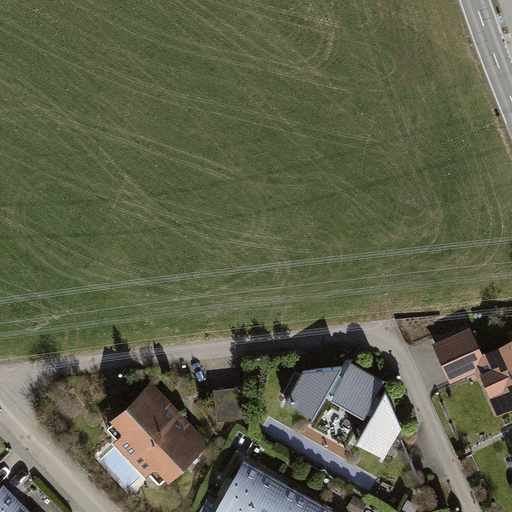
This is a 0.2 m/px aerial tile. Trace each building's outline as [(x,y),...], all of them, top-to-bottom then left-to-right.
[(476,373),(497,421),(511,414),(511,343),(482,357),(470,330),(436,345),(453,383),(476,373)] [(354,445),(385,462),(402,432),(381,392),(385,385),(349,365),(345,373),(301,376),(284,406),(313,422),(309,429),(350,453),(354,445)] [(246,385),(214,389),(217,420),(250,416),(246,385)] [(103,434),(132,464),(180,418),(152,388),(103,434)] [(132,464),(161,494),(209,448),(180,418),(132,464)] [(218,511),(242,511),(263,476),(245,466),(218,511)] [(242,511),(267,511),(281,487),(263,476),(242,511)] [(0,511),(27,511),(0,483),(0,511)] [(267,511),(291,511),(300,497),(281,487),(267,511)] [(291,511),(315,511),(318,507),(300,497),(291,511)]
